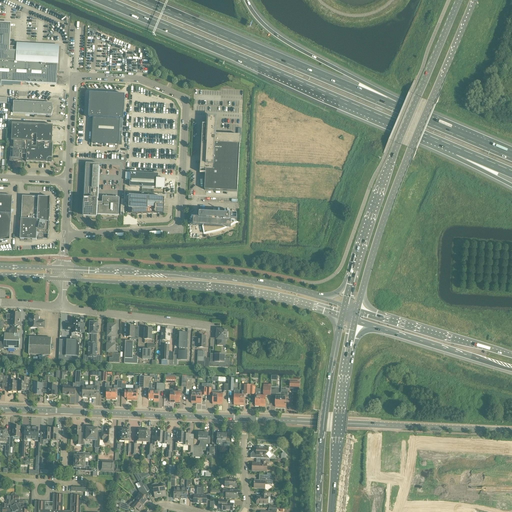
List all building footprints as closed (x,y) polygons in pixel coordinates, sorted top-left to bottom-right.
[(9,26),(0,25),(0,86),(1,86),(1,81),(56,84),(58,49),(8,46),(9,26)] [(123,120),(124,96),(124,95),(90,93),(88,118),(93,118),(92,139),(119,140),(119,128),(122,128),(123,120)] [(52,108),(53,108),(52,104),(47,104),(47,103),(13,102),(13,114),(46,115),(51,116),(52,112),(51,112),(52,108)] [(239,135),(239,137),(216,136),(217,117),(207,116),(207,125),(202,124),(199,173),(205,173),(204,190),(237,192),(239,135)] [(47,162),(49,162),(50,160),(51,160),(51,158),(52,158),(53,143),(52,143),(53,126),(12,124),(12,141),(14,141),(14,149),(13,149),(11,150),(11,159),(12,161),(19,162),(21,160),(21,159),(26,159),(26,162),(47,163),(47,162)] [(98,214),(116,215),(118,215),(118,204),(119,204),(119,198),(113,198),(102,197),(102,203),(97,203),(99,164),(85,164),(85,178),(83,211),(89,211),(89,210),(91,211),(96,212),(97,206),(98,206),(98,214)] [(158,174),(130,173),(129,187),(155,188),(156,188),(164,188),(165,179),(158,179),(158,174)] [(1,223),(11,223),(12,196),(0,195),(0,241),(1,223)] [(50,198),(22,196),(21,219),(20,239),(36,240),(37,240),(37,238),(39,238),(39,239),(48,239),(49,221),(50,221),(50,219),(49,219),(49,218),(50,218),(51,204),(50,204),(50,198)] [(162,205),(163,205),(163,204),(164,204),(164,198),(128,196),(127,209),(132,209),(131,214),(162,213),(162,205)] [(231,220),(236,220),(236,215),(199,213),(199,219),(203,219),(202,223),(204,233),(214,231),(216,231),(219,230),(221,229),(223,229),(226,228),(228,226),(230,225),(232,224),(235,222),(238,223),(238,222),(230,222),(231,220)] [(14,314),(11,313),(11,315),(7,315),(7,319),(11,319),(10,325),(11,325),(13,328),(9,331),(9,334),(4,334),(4,349),(19,349),(19,339),(16,339),(14,337),(14,334),(17,334),(17,328),(20,326),(20,314),(17,314),(16,312),(15,312),(14,314)] [(45,327),(45,321),(38,321),(39,316),(36,316),(36,315),(33,315),(33,316),(30,316),(30,328),(38,328),(38,327),(45,327)] [(66,323),(66,330),(72,330),(72,333),(80,333),(84,333),(85,324),(80,323),(80,320),(78,320),(77,319),(76,319),(75,320),(74,320),(72,320),(72,323),(66,323)] [(89,343),(89,356),(84,356),(83,362),(101,363),(102,356),(97,356),(97,352),(96,351),(96,350),(97,348),(97,343),(97,335),(98,335),(98,330),(99,327),(98,327),(98,323),(96,322),(95,322),(94,321),(93,321),(92,322),(90,322),(90,330),(91,330),(91,334),(92,334),(92,343),(89,343)] [(116,325),(108,324),(107,352),(115,353),(116,325)] [(160,340),(159,345),(161,345),(165,345),(165,340),(169,340),(170,330),(168,330),(167,329),(164,329),(164,330),(162,330),(161,340),(160,340)] [(227,341),(228,338),(228,331),(226,331),(216,330),(216,332),(215,337),(216,337),(216,341),(217,341),(217,346),(226,346),(226,341),(227,341)] [(187,348),(188,333),(180,333),(179,348),(179,351),(178,360),(186,360),(187,351),(186,351),(186,348),(187,348)] [(51,355),(51,338),(29,337),(29,354),(51,355)] [(59,340),(58,361),(78,362),(79,357),(79,356),(79,341),(64,340),(59,340)] [(125,341),(124,363),(137,364),(138,357),(133,357),(133,341),(125,341)] [(168,360),(169,345),(165,345),(161,345),(160,360),(168,360)] [(151,360),(151,349),(143,349),(142,359),(151,360)] [(230,359),(225,359),(225,354),(215,354),(214,362),(209,362),(209,367),(229,368),(230,359)] [(45,376),(45,379),(45,381),(45,389),(49,390),(48,395),(56,396),(57,386),(54,386),(54,384),(48,384),(48,381),(49,376),(45,376)] [(135,389),(133,389),(132,401),(137,401),(137,399),(138,399),(138,390),(140,390),(140,388),(144,388),(144,376),(140,376),(140,386),(136,386),(135,389)] [(144,376),(144,388),(149,388),(149,400),(154,400),(154,392),(154,388),(151,388),(152,383),(149,383),(150,377),(144,376)] [(13,377),(6,377),(6,387),(6,386),(8,386),(8,392),(13,392),(17,392),(18,382),(13,382),(13,377)] [(29,387),(30,378),(22,377),(22,382),(18,382),(17,392),(22,392),(22,393),(26,393),(26,387),(29,387)] [(37,384),(37,385),(33,385),(32,395),(41,395),(41,389),(45,389),(45,381),(42,381),(42,384),(37,384)] [(89,397),(90,386),(84,386),(84,382),(80,381),(80,388),(83,388),(82,397),(89,397)] [(117,392),(118,392),(118,389),(122,390),(122,384),(122,382),(118,381),(118,386),(114,386),(114,390),(112,390),(111,400),(116,400),(116,398),(117,392)] [(95,386),(90,386),(89,397),(96,397),(97,389),(100,389),(100,382),(95,382),(95,386)] [(159,400),(159,396),(160,396),(160,391),(164,391),(165,384),(157,383),(157,392),(154,392),(154,400),(159,400)] [(75,384),(71,384),(71,386),(63,386),(63,394),(75,395),(75,384)] [(127,399),(127,400),(132,401),(133,389),(133,386),(126,386),(126,384),(122,384),(122,390),(122,392),(125,392),(125,398),(127,398),(127,399)] [(242,395),(239,395),(239,405),(244,406),(244,404),(244,395),(250,395),(250,387),(250,385),(244,385),(244,391),(242,391),(242,395)] [(250,395),(254,395),(254,396),(255,396),(255,404),(255,406),(260,406),(260,405),(260,396),(258,396),(258,389),(255,389),(255,387),(250,387),(250,395)] [(267,395),(270,395),(271,387),(263,387),(263,396),(260,396),(260,405),(260,406),(265,407),(265,396),(267,396),(267,395)] [(271,387),(270,395),(275,396),(275,407),(280,407),(280,405),(281,397),(281,392),(281,393),(278,393),(278,388),(271,387)] [(201,402),(202,395),(207,396),(207,388),(202,388),(202,391),(197,390),(197,393),(196,404),(201,404),(201,402)] [(218,394),(218,391),(211,391),(211,389),(207,388),(207,396),(211,396),(211,394),(213,394),(212,402),(212,404),(217,405),(218,394)] [(81,427),(80,427),(79,427),(76,427),(74,427),(74,435),(76,435),(76,445),(84,445),(84,436),(81,435),(81,427)] [(96,428),(95,428),(93,428),(90,428),(90,427),(88,427),(88,428),(86,428),(84,428),(84,432),(85,432),(85,435),(86,435),(86,440),(95,441),(95,448),(99,448),(100,443),(100,438),(97,438),(98,428),(96,428)] [(103,433),(103,440),(105,440),(105,444),(112,444),(113,429),(106,429),(106,433),(103,433)] [(9,443),(10,439),(10,437),(7,437),(7,430),(1,430),(1,442),(0,446),(5,446),(5,455),(5,456),(8,458),(9,455),(9,443)] [(162,445),(163,433),(163,432),(156,431),(156,436),(153,436),(152,445),(152,446),(156,446),(156,443),(162,443),(162,445)] [(163,432),(163,433),(162,445),(168,445),(168,451),(167,451),(167,458),(171,458),(171,452),(172,452),(173,439),(169,439),(170,434),(163,433),(163,432)] [(183,446),(184,432),(177,432),(177,437),(174,437),(173,451),(177,451),(177,444),(183,444),(183,446)] [(184,433),(184,432),(183,446),(189,446),(189,453),(193,453),(193,446),(194,440),(190,440),(191,435),(184,434),(184,433)] [(200,441),(200,443),(198,446),(193,446),(193,453),(193,457),(199,457),(202,457),(203,451),(203,433),(199,433),(198,441),(200,441)] [(227,434),(222,434),(221,451),(224,451),(224,447),(230,447),(230,453),(234,453),(235,443),(230,443),(230,436),(227,436),(227,434)] [(383,444),(383,464),(390,464),(390,460),(392,460),(393,444),(383,444)] [(259,447),(256,447),(256,451),(255,452),(253,452),(251,454),(251,456),(252,456),(252,458),(251,458),(266,459),(266,455),(270,452),(269,451),(269,448),(263,448),(263,447),(259,447)] [(82,453),(81,456),(74,456),(74,457),(74,458),(74,460),(74,461),(74,462),(85,462),(85,459),(89,459),(89,456),(91,457),(91,454),(82,453)] [(269,465),(270,460),(261,460),(260,463),(252,463),(252,471),(266,472),(266,465),(269,465)] [(100,461),(100,472),(109,472),(114,473),(114,472),(114,468),(117,468),(117,465),(115,464),(115,462),(101,461),(100,461)] [(74,466),(74,468),(81,468),(81,471),(90,472),(91,469),(88,468),(88,466),(85,466),(85,462),(74,462),(74,463),(73,463),(73,466),(74,466)] [(225,484),(225,487),(237,487),(237,482),(235,482),(236,479),(230,479),(230,475),(221,475),(221,479),(225,479),(225,481),(224,482),(224,483),(224,484),(225,484)] [(262,479),(261,479),(260,480),(260,481),(255,481),(254,488),(265,489),(265,485),(272,485),(273,479),(272,479),(272,476),(262,475),(262,479)] [(160,497),(159,486),(159,484),(157,484),(156,482),(149,487),(150,489),(152,489),(152,491),(154,491),(155,498),(160,497)] [(140,493),(135,499),(143,505),(147,500),(145,498),(146,497),(143,495),(144,494),(147,492),(143,486),(141,487),(138,489),(140,493)] [(201,487),(201,486),(197,486),(197,495),(194,495),(194,494),(190,494),(190,500),(194,500),(194,503),(200,503),(201,488),(201,487)] [(201,487),(201,488),(200,503),(206,504),(207,501),(210,501),(210,495),(207,495),(207,496),(204,495),(204,487),(201,487)] [(238,495),(238,493),(236,493),(236,490),(223,489),(223,495),(226,495),(226,498),(237,498),(238,498),(238,495)] [(80,511),(81,506),(81,502),(81,496),(71,495),(70,511),(63,511),(63,495),(59,495),(57,495),(53,494),(53,506),(49,506),(45,506),(45,502),(41,502),(39,502),(35,502),(34,511),(27,511),(29,511),(29,509),(27,509),(27,501),(23,501),(19,501),(19,499),(19,497),(17,495),(15,495),(16,494),(16,493),(13,493),(11,495),(11,497),(7,496),(7,504),(3,504),(1,506),(1,508),(3,508),(2,511),(80,511)] [(260,493),(260,497),(257,496),(257,499),(256,499),(256,502),(257,502),(257,504),(268,504),(268,497),(270,497),(271,494),(260,493)] [(143,505),(135,499),(133,502),(131,502),(128,505),(127,504),(122,503),(120,508),(128,511),(130,507),(131,508),(132,507),(135,510),(136,508),(140,511),(144,506),(143,505)] [(222,506),(222,511),(233,511),(234,504),(227,504),(227,501),(219,500),(219,506),(222,506)]
